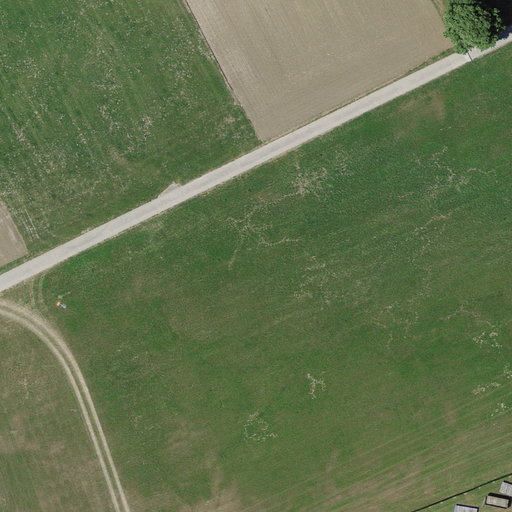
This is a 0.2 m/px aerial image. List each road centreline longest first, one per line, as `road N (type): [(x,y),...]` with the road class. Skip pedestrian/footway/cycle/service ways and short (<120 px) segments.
road 1 (track): [(0,285),(511,34)]
road 2 (track): [(15,278),(87,391),(124,511)]
